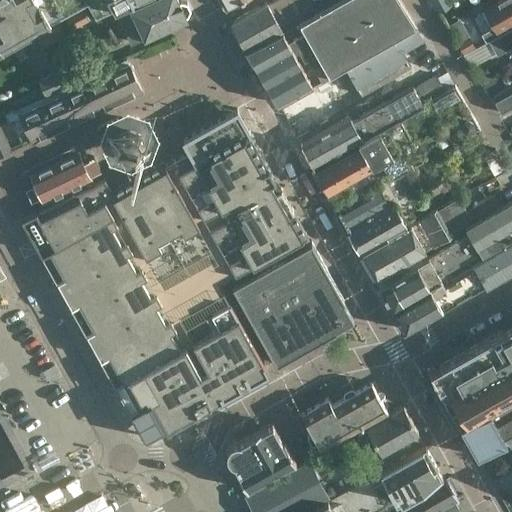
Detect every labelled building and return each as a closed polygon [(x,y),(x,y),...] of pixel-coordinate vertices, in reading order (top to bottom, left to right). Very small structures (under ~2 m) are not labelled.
[(0,0),(0,46),(3,51),(87,4),(95,18),(137,0),(0,0)] [(145,0),(130,7),(116,14),(130,43),(144,36),(144,37),(170,24),(181,19),(187,16),(190,10),(191,9),(187,2),(186,2),(178,0),(145,0)] [(230,21),(240,37),(246,48),(282,29),(283,28),(268,1),(267,0),(230,21)] [(399,0),(334,0),(297,21),(283,28),(282,29),(246,48),(277,103),(415,25),(399,0)] [(283,28),(297,21),(334,0),(270,0),(268,1),(283,28)] [(511,0),(497,0),(484,8),(494,25),(483,31),(488,41),(490,40),(511,27),(511,0)] [(83,8),(65,18),(71,28),(88,18),(83,8)] [(277,103),(297,137),(339,113),(363,99),(367,105),(439,65),(415,25),(277,103)] [(511,45),(511,27),(490,40),(497,53),(511,45)] [(468,35),(457,41),(463,53),(475,47),(468,35)] [(142,91),(129,62),(19,112),(21,116),(11,120),(21,142),(30,138),(32,141),(66,126),(97,112),(127,98),(142,91)] [(67,64),(38,78),(41,85),(45,95),(75,81),(67,64)] [(486,67),(475,73),(481,83),(492,78),(486,67)] [(423,102),(445,89),(436,74),(414,86),(423,102)] [(320,165),(315,168),(316,171),(325,188),(327,191),(329,194),(338,210),(371,192),(368,188),(378,182),(379,184),(435,152),(475,129),(479,127),(455,84),(445,89),(423,102),(399,115),(378,127),(362,136),(357,139),(318,162),(320,165)] [(511,84),(494,95),(504,113),(511,108),(511,84)] [(413,85),(353,119),(362,136),(378,127),(423,102),(414,86),(413,85)] [(40,251),(137,424),(144,437),(268,368),(219,280),(306,232),(237,108),(183,138),(190,151),(164,165),(162,162),(111,190),(104,178),(37,210),(36,208),(21,216),(40,251)] [(299,143),(314,168),(320,165),(318,162),(362,136),(353,119),(350,114),(299,143)] [(141,147),(145,135),(140,123),(127,119),(116,124),(111,137),(117,149),(129,153),(141,147)] [(0,127),(0,154),(10,150),(0,127)] [(487,152),(475,129),(435,152),(447,174),(487,152)] [(89,174),(100,169),(94,156),(83,162),(78,152),(67,157),(40,170),(31,174),(36,184),(25,189),(31,202),(42,197),(44,201),(91,179),(89,174)] [(371,192),(338,210),(349,229),(418,190),(447,174),(435,152),(379,184),(378,182),(368,188),(371,192)] [(349,229),(359,247),(385,232),(387,236),(408,224),(406,221),(416,215),(413,208),(425,202),(418,190),(349,229)] [(494,192),(474,203),(479,214),(500,203),(494,192)] [(411,224),(362,252),(363,253),(376,276),(425,248),(426,249),(433,244),(434,245),(452,235),(450,232),(472,218),(459,196),(456,197),(437,208),(436,207),(410,221),(411,224)] [(413,264),(378,285),(404,330),(441,308),(441,309),(477,288),(511,268),(511,198),(464,226),(468,232),(428,255),(413,264)] [(311,240),(247,276),(231,285),(276,364),(336,331),(335,329),(338,327),(353,319),(343,301),(344,300),(311,240)] [(511,322),(429,370),(455,417),(511,384),(511,322)] [(328,397),(301,412),(321,447),(387,410),(371,382),(332,404),(328,397)] [(511,384),(455,417),(477,455),(506,439),(511,448),(511,447),(511,384)] [(380,452),(418,431),(403,405),(366,426),(380,452)] [(244,438),(237,442),(235,442),(233,442),(232,443),(230,444),(230,445),(228,447),(228,448),(227,450),(227,451),(227,453),(228,455),(228,456),(229,458),(230,459),(232,460),(236,467),(235,468),(247,489),(295,462),(284,441),(282,441),(272,422),(265,426),(265,425),(244,437),(244,438)] [(371,511),(385,504),(388,510),(444,478),(443,476),(425,445),(303,511),(371,511)] [(253,511),(298,511),(328,497),(309,460),(245,494),(253,511)] [(453,511),(458,510),(453,501),(456,499),(452,492),(444,478),(388,510),(385,504),(371,511),(453,511)]
